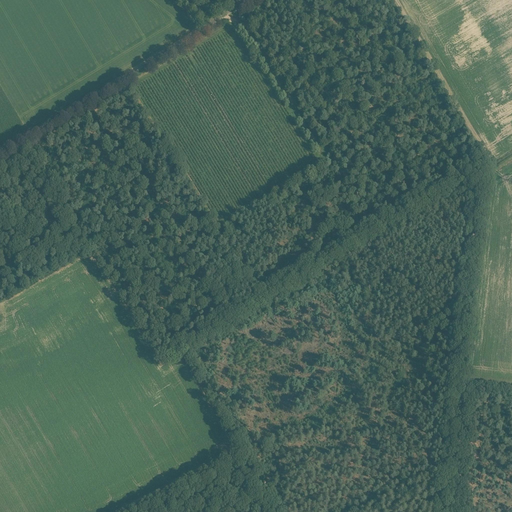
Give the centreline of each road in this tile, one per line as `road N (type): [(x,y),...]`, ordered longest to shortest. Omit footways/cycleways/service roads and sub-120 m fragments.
road 1 (unclassified): [(0,151),(247,0)]
road 2 (track): [(28,134),(72,223),(157,356),(181,347)]
